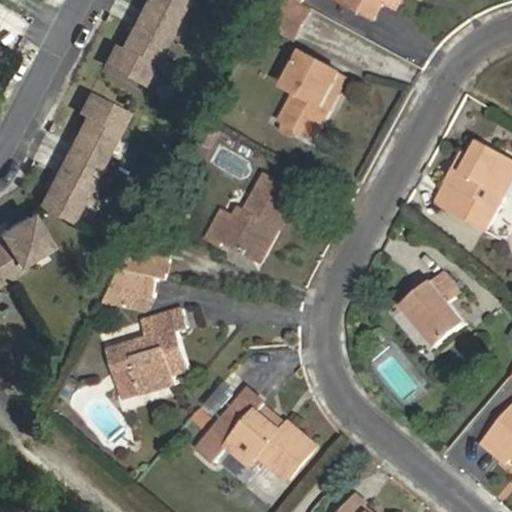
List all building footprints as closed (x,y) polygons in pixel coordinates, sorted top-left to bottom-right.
[(113,45),(103,65),(140,84),(170,27),(184,0),(145,0),(120,49),(113,45)] [(334,0),(375,22),(385,5),(387,0),(334,0)] [(396,11),(401,0),(387,0),(385,5),(396,11)] [(315,139),(331,112),(325,109),(342,76),(306,56),(287,89),(297,95),(282,122),(315,139)] [(325,109),(331,112),(349,79),(342,76),(325,109)] [(63,156),(37,205),(67,221),(124,115),(87,95),(77,115),(83,118),(63,156)] [(466,155),(449,187),(457,192),(448,209),(488,231),(511,188),(511,160),(483,144),(475,160),(466,155)] [(225,243),(254,260),(274,225),(281,229),(284,230),(302,197),(267,178),(248,212),(243,209),(237,219),(225,213),(210,241),(223,247),(225,243)] [(457,192),(449,187),(439,204),(448,209),(457,192)] [(0,281),(20,268),(16,264),(46,246),(28,216),(0,231),(0,281)] [(274,225),(254,260),(262,264),(281,229),(274,225)] [(138,255),(141,240),(134,240),(116,272),(162,281),(166,260),(138,255)] [(141,240),(138,255),(166,260),(168,245),(141,240)] [(462,294),(446,275),(405,309),(438,349),(469,324),(451,303),(462,294)] [(190,330),(184,312),(144,324),(149,341),(109,353),(116,375),(136,369),(142,394),(177,384),(175,376),(191,371),(180,333),(190,330)] [(290,483),(313,454),(284,430),(287,426),(265,407),(266,405),(252,394),(204,452),(219,465),(230,450),(253,469),(261,460),(290,483)] [(511,409),(485,443),(510,465),(511,462),(511,409)] [(284,430),(313,454),(319,448),(289,424),(287,426),(284,430)] [(376,511),(357,495),(342,511),(376,511)]
